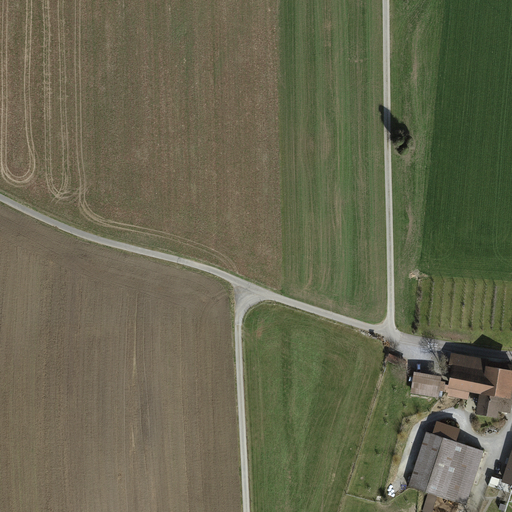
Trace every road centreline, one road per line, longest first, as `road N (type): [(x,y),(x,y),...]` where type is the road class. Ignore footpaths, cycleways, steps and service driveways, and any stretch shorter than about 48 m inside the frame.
road 1 (track): [(385,0),(391,334)]
road 2 (track): [(246,511),(239,329),(249,285)]
road 3 (residential): [(511,355),(391,334)]
